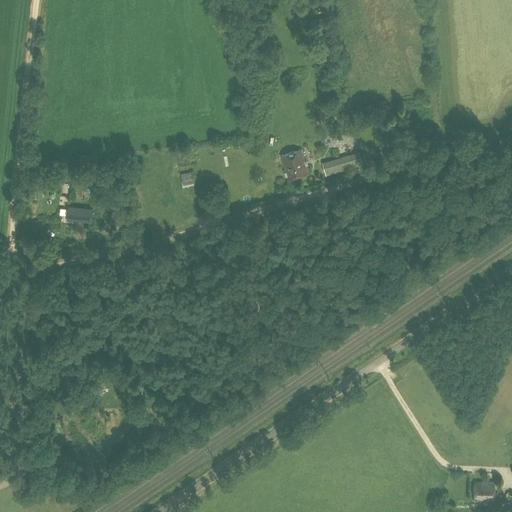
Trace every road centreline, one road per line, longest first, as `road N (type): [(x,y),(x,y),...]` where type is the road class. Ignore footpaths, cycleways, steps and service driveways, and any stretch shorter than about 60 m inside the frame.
road 1 (track): [(511,138),(182,243),(0,278)]
road 2 (unclassified): [(164,511),(511,270)]
road 3 (track): [(41,0),(12,276)]
